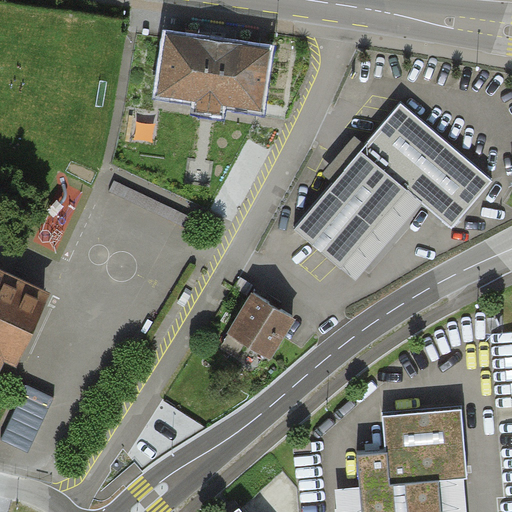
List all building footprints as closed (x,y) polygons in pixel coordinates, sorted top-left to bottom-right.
[(277,48),(174,34),(166,93),(205,99),(204,106),(228,109),(229,102),(269,107),(277,48)] [(490,181),(401,104),(295,225),(357,278),(423,202),(451,226),(490,181)] [(340,172),(359,148),(351,142),(332,166),(340,172)] [(0,379),(11,357),(24,364),(54,302),(0,275),(0,379)] [(302,315),(260,290),(236,329),(278,354),(302,315)] [(463,405),(385,412),(388,448),(360,450),(365,511),(444,511),(441,476),(469,473),(463,405)]
